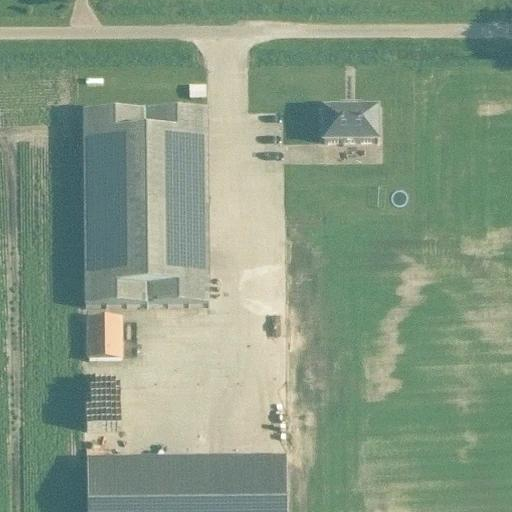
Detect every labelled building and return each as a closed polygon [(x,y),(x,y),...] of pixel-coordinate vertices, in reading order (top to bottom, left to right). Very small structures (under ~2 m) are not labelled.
[(189,99),(201,99),(201,88),(189,88),(189,99)] [(321,111),(321,147),(379,147),(379,111),(361,111),(361,110),(338,110),(338,111),(321,111)] [(209,114),(84,116),(86,310),(211,309),(209,114)] [(85,323),(87,363),(124,361),(123,322),(85,323)] [(286,511),(287,462),(88,463),(87,511),(286,511)]
